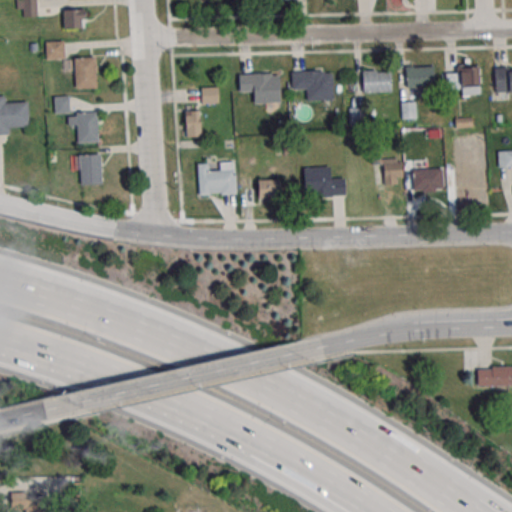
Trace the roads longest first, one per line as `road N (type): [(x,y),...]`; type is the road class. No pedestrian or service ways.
road 1 (motorway): [(467,511),(239,377),(0,288)]
road 2 (motorway): [(0,340),(186,410),(372,511)]
road 3 (secondary): [(511,232),(157,235)]
road 4 (residential): [(144,39),(485,28)]
road 5 (residential): [(157,235),(141,0)]
road 6 (secondary): [(71,404),(296,353)]
road 7 (secondary): [(344,343),(399,320),(511,313)]
road 8 (secondary): [(157,235),(0,202)]
road 9 (secondary): [(296,353),(422,330)]
